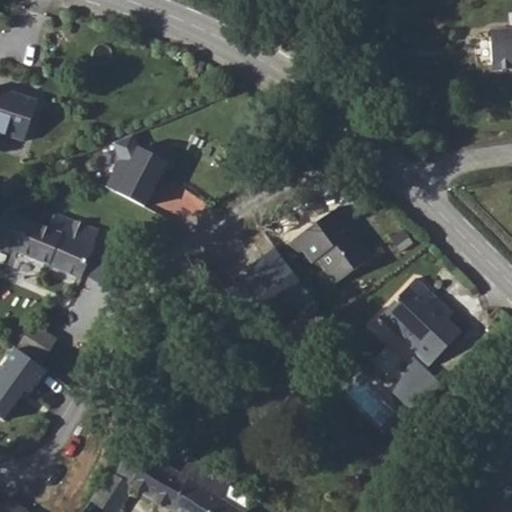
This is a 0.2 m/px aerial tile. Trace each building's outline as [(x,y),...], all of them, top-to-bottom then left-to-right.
[(511,29),(490,31),(493,70),(511,68),(511,29)] [(0,138),(1,137),(22,144),(37,101),(5,88),(2,94),(0,93),(0,138)] [(168,153),(138,137),(136,134),(114,143),(122,161),(110,185),(142,202),(168,153)] [(180,205),(183,205),(186,204),(188,202),(189,199),(189,197),(189,194),(187,192),(185,190),(182,189),(180,189),(177,190),(175,192),(174,195),(173,197),(174,200),(175,202),(178,204),(180,205)] [(338,208),(290,243),(298,255),(304,251),(313,263),(318,259),(336,283),(370,258),(352,234),(356,232),(338,208)] [(4,211),(0,220),(0,243),(81,277),(92,251),(91,250),(98,230),(57,214),(51,230),(4,211)] [(428,305),(409,286),(379,318),(431,366),(462,332),(448,319),(453,314),(436,298),(428,305)] [(34,323),(20,347),(43,364),(57,340),(34,323)] [(43,364),(20,347),(0,371),(0,418),(4,421),(46,367),(43,364)] [(443,385),(413,357),(396,388),(418,408),(443,385)] [(121,461),(105,488),(143,511),(211,511),(221,497),(180,473),(169,490),(121,461)]
